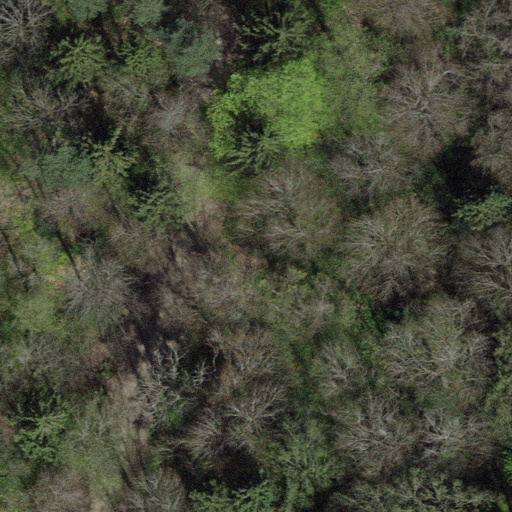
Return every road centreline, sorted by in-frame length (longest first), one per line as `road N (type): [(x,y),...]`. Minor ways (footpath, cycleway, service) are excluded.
road 1 (track): [(103,511),(205,179),(214,91),(210,0)]
road 2 (motorway): [(511,347),(208,511)]
